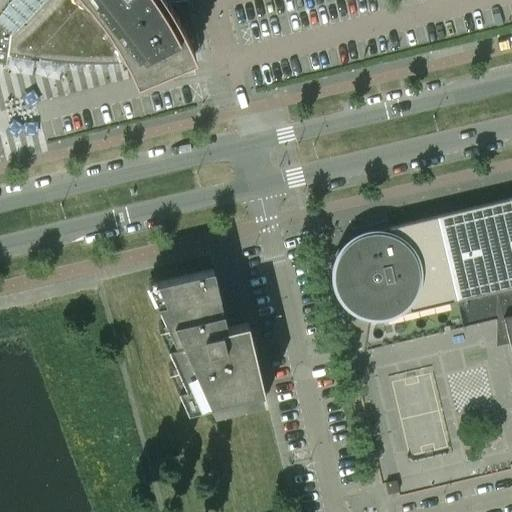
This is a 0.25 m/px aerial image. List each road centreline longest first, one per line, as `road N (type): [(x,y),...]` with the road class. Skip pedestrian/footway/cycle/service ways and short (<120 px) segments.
road 1 (residential): [(334,511),(259,188)]
road 2 (secondary): [(511,81),(250,144)]
road 3 (secondary): [(0,247),(259,188)]
road 4 (secondary): [(259,188),(511,127)]
road 5 (secondary): [(250,144),(0,204)]
